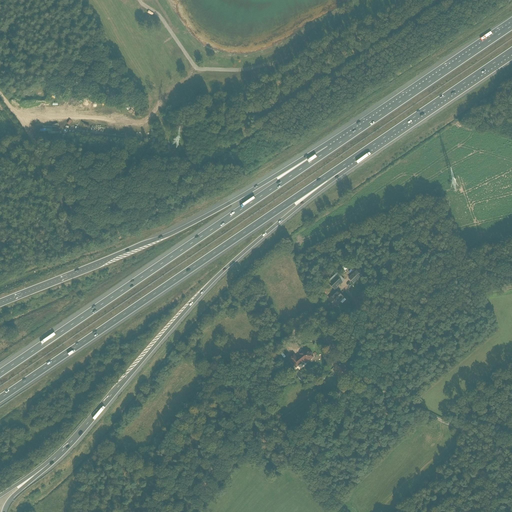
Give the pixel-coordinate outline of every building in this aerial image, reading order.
[(353,283),(361,275),(357,271),(349,279),(353,283)] [(330,280),(327,282),(330,285),(331,284),(335,288),(341,282),(337,278),(332,283),(330,280)] [(337,291),(329,299),(335,306),(340,301),(342,303),(345,300),(337,291)] [(311,357),(312,356),(308,352),(308,353),(306,351),(296,360),(293,356),(288,360),(291,364),(294,367),(293,368),(294,368),(296,369),(304,363),(305,365),(312,358),(311,357)] [(336,371),(340,376),(342,374),(345,370),(341,366),(335,360),(331,364),(336,369),(335,370),(336,371)] [(346,386),(340,392),(342,395),(347,391),(348,391),(350,390),(346,386)]
